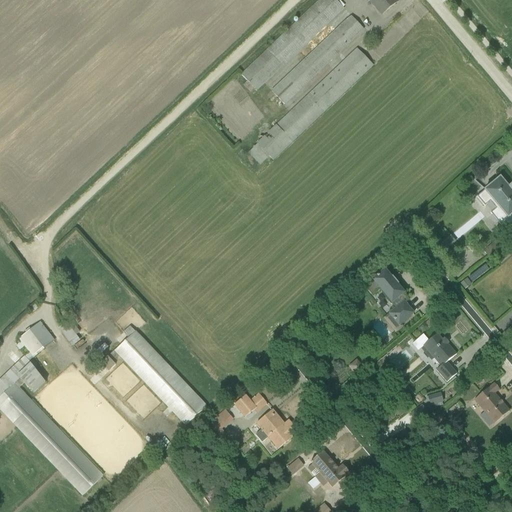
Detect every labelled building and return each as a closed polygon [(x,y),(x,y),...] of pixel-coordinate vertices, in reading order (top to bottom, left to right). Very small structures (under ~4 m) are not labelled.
[(256,93),(344,11),(343,10),(344,8),(341,5),(340,7),(333,0),(321,0),(241,76),(247,83),(243,87),(249,94),(253,90),(256,93)] [(380,17),(397,4),(394,0),(363,0),(367,4),(368,3),(380,17)] [(284,107),(363,31),(350,17),(271,93),(284,107)] [(372,68),(356,51),(256,145),(257,146),(248,155),(245,158),(256,170),(259,167),(269,158),(273,162),(372,68)] [(511,186),(508,189),(500,179),(476,198),(477,200),(476,200),(482,208),(483,207),(484,208),(489,204),(495,211),(490,215),(503,231),(511,224),(511,186)] [(442,255),(455,244),(450,237),(436,248),(442,255)] [(491,263),(505,251),(497,241),(483,253),(491,263)] [(472,284),(488,271),(485,267),(468,279),(472,284)] [(403,295),(404,295),(397,286),(392,279),(391,280),(384,271),(371,282),(372,283),(364,289),(371,296),(378,290),(391,306),(392,306),(395,310),(383,320),(396,335),(403,329),(400,326),(413,315),(404,304),(408,301),(403,295)] [(464,292),(471,286),(466,280),(459,286),(464,292)] [(33,359),(54,343),(39,324),(30,331),(29,329),(24,333),(26,335),(18,340),(20,342),(15,346),(19,351),(24,348),(29,355),(24,358),(29,363),(33,359)] [(79,342),(83,339),(74,327),(71,330),(66,324),(58,330),(72,348),(80,342),(79,342)] [(511,327),(502,335),(510,345),(511,343),(511,327)] [(185,427),(206,407),(135,333),(129,328),(122,334),(128,340),(114,353),(114,352),(100,365),(105,370),(104,371),(107,374),(115,367),(114,365),(120,359),(185,427)] [(447,365),(456,356),(437,336),(428,343),(422,337),(411,346),(417,353),(423,349),(433,361),(432,362),(435,366),(436,365),(440,369),(436,372),(446,385),(456,376),(447,365)] [(396,372),(410,359),(404,352),(390,366),(396,372)] [(34,395),(45,385),(30,365),(29,363),(24,358),(0,380),(0,412),(82,498),(103,477),(19,389),(24,385),(34,395)] [(355,376),(363,369),(356,361),(348,368),(355,376)] [(473,402),(494,426),(509,413),(494,395),(499,391),(493,385),(473,402)] [(233,407),(244,420),(253,412),(255,416),(267,406),(258,395),(250,402),(245,397),(233,407)] [(443,404),(440,395),(425,399),(427,405),(428,405),(430,408),(431,408),(432,412),(438,410),(437,408),(442,407),(442,405),(443,404)] [(450,420),(463,410),(458,404),(454,408),(453,407),(446,414),(450,420)] [(211,418),(221,410),(217,406),(208,413),(211,418)] [(416,424),(428,415),(421,406),(409,416),(416,424)] [(221,431),(233,421),(225,411),(205,428),(217,443),(222,439),(223,441),(226,439),(225,437),(226,436),(221,431)] [(267,440),(277,451),(296,435),(291,429),(293,427),(289,422),(284,426),(283,425),(281,427),(278,423),(280,422),(272,412),(255,426),(261,432),(255,437),(261,444),(267,440)] [(384,454),(388,451),(382,444),(378,448),(384,454)] [(322,488),(327,485),(331,490),(337,485),(341,489),(345,489),(348,487),(348,483),(344,479),(349,475),(342,467),(337,471),(323,453),(309,464),(312,466),(307,470),(322,488)] [(303,468),(297,461),(286,470),(292,477),(303,468)]
